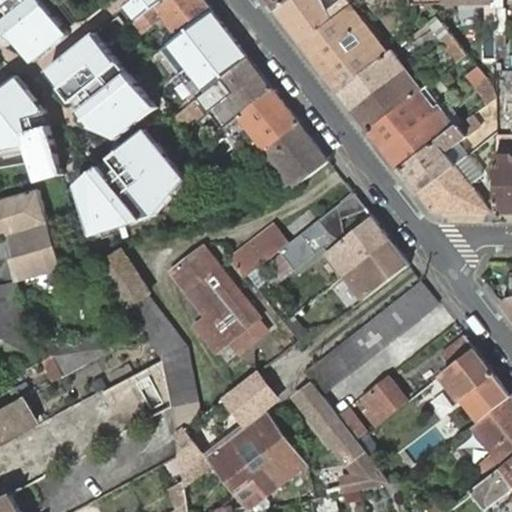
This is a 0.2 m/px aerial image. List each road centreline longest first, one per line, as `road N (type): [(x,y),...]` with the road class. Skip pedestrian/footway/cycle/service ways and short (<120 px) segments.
road 1 (residential): [(236,0),(435,256)]
road 2 (residential): [(435,256),(511,354)]
